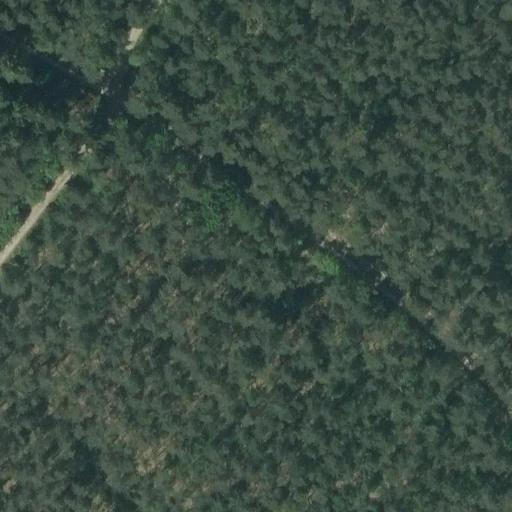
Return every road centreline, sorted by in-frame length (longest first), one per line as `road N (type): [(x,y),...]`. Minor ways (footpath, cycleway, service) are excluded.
road 1 (track): [(124,95),(422,311),(511,401)]
road 2 (track): [(124,95),(0,249)]
road 3 (track): [(0,26),(124,95)]
